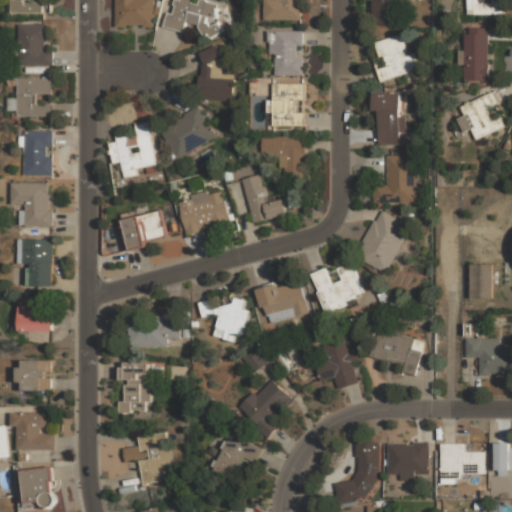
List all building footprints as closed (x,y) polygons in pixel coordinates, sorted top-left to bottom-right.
[(10,0),(11,13),(43,13),(44,2),(32,2),(32,0),(10,0)] [(115,0),(116,26),(154,26),(154,0),(115,0)] [(219,1),(214,0),(172,0),(167,27),(185,31),(187,23),(202,26),(200,33),(219,37),(223,23),(214,21),(219,1)] [(264,0),(264,20),(304,21),(304,0),(264,0)] [(372,0),(373,26),(394,26),(394,0),(372,0)] [(504,15),(504,0),(467,0),(467,14),(504,15)] [(46,24),(20,25),(21,66),(54,65),(53,51),(47,51),(46,24)] [(489,81),(488,28),(469,28),(469,34),(461,35),(462,50),(465,50),(465,81),(489,81)] [(304,31),(273,31),(273,75),(304,75),(304,31)] [(381,81),(418,69),(413,52),(408,54),(401,34),(374,42),(379,57),(374,59),(381,81)] [(222,73),(222,47),(201,47),(201,100),(234,100),(234,73),(222,73)] [(18,79),(19,116),(51,116),(51,104),(40,104),(40,93),(52,93),(51,78),(18,79)] [(274,82),(273,126),(305,127),(306,83),(274,82)] [(380,145),(401,145),(400,132),(407,132),(407,117),(401,117),(400,91),(373,92),(373,111),(379,111),(380,145)] [(461,106),(465,116),(459,118),(464,132),(472,129),(477,139),(505,127),(501,117),(492,121),(487,108),(499,103),(494,92),(461,106)] [(178,158),(218,136),(200,105),(161,127),(178,158)] [(150,120),(136,122),(138,134),(110,139),(114,161),(123,160),(125,175),(137,173),(136,167),(158,163),(150,120)] [(54,131),(25,131),(25,175),(53,175),(53,156),(47,156),(47,146),(53,146),(54,131)] [(283,175),(306,175),(306,135),(263,136),(263,155),(282,154),(283,175)] [(375,186),(375,202),(415,204),(417,156),(388,155),(387,186),(375,186)] [(243,178),(254,222),(289,213),(284,195),(269,199),(263,173),(243,178)] [(12,205),(26,204),(26,227),(54,227),(54,211),(49,211),(49,183),(12,183),(12,205)] [(223,187),(179,197),(188,234),(231,224),(223,187)] [(123,217),(129,246),(168,237),(162,209),(123,217)] [(386,273),(412,226),(381,210),(356,257),(386,273)] [(54,240),(19,239),(19,264),(28,264),(28,286),(53,286),(54,240)] [(363,293),(352,263),(337,268),(342,280),(332,284),(325,268),(311,274),(327,314),(347,306),(345,300),(363,293)] [(472,264),(473,297),(495,297),(495,264),(472,264)] [(308,314),(300,277),(286,281),(287,285),(277,287),(276,283),(259,287),(267,323),(308,314)] [(38,297),(20,297),(20,330),(53,331),(54,315),(38,314),(38,297)] [(215,337),(235,341),(236,331),(245,333),(249,310),(244,309),(245,300),(234,298),(232,307),(220,305),(215,337)] [(215,314),(211,300),(199,303),(203,317),(215,314)] [(168,347),(168,339),(182,339),(182,323),(168,323),(168,318),(130,318),(129,347),(168,347)] [(466,335),(479,335),(479,323),(466,323),(466,335)] [(425,342),(416,376),(401,372),(403,365),(370,356),(378,329),(425,342)] [(359,382),(340,389),(335,376),(322,381),(316,362),(328,358),(323,344),(344,337),(348,352),(355,350),(358,360),(352,362),(359,382)] [(467,339),(500,338),(500,344),(511,344),(511,375),(507,375),(506,373),(491,373),(491,375),(479,375),(479,357),(467,357),(467,339)] [(269,363),(259,348),(244,358),(254,373),(269,363)] [(24,391),(51,390),(51,372),(42,372),(42,360),(19,360),(19,382),(23,382),(24,391)] [(120,412),(120,401),(126,401),(126,384),(129,384),(129,380),(120,380),(120,363),(135,362),(135,364),(153,363),(153,374),(150,374),(150,402),(146,402),(146,410),(144,411),(141,411),(140,410),(132,410),(132,412),(120,412)] [(241,406),(254,392),(257,395),(272,379),(295,401),(283,414),(278,409),(274,413),(283,422),(268,437),(254,424),(257,421),(241,406)] [(50,412),(11,413),(11,426),(17,426),(17,450),(55,450),(55,433),(41,433),(41,427),(50,427),(50,412)] [(0,425),(0,458),(9,458),(7,425),(0,425)] [(137,436),(165,430),(175,478),(147,484),(148,485),(144,486),(139,460),(149,458),(148,450),(140,452),(137,436)] [(264,448),(257,463),(245,457),(234,479),(214,470),(233,432),(264,448)] [(390,442),(390,473),(402,473),(402,479),(417,479),(417,474),(430,474),(430,441),(415,441),(415,444),(409,444),(409,442),(390,442)] [(381,443),(357,442),(356,456),(359,457),(359,468),(353,479),(336,482),(341,504),(366,498),(374,487),(380,476),(381,443)] [(511,470),(511,447),(510,447),(510,442),(495,442),(495,471),(511,470)] [(485,473),(484,452),(465,452),(465,444),(441,443),(441,484),(455,484),(455,479),(461,479),(461,474),(485,473)] [(25,504),(21,471),(54,467),(55,480),(52,480),(54,494),(56,496),(56,500),(55,505),(52,507),(48,507),(45,506),(43,505),(41,501),(25,504)]
